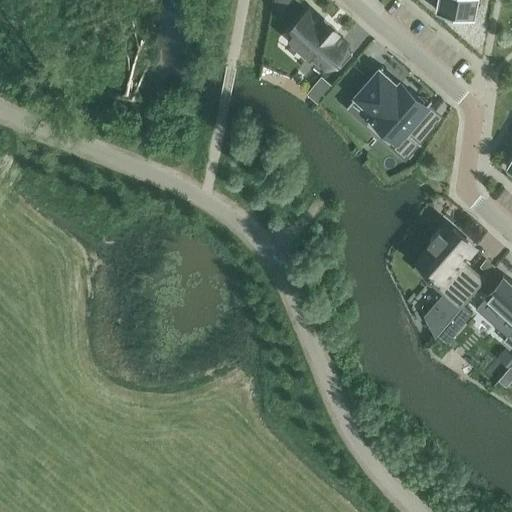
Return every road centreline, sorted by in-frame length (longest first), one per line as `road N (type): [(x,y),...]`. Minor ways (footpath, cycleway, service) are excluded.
road 1 (unclassified): [(417,511),(358,444),(258,241),(206,199),(0,111)]
road 2 (residential): [(511,228),(471,193),(477,109),(355,0)]
